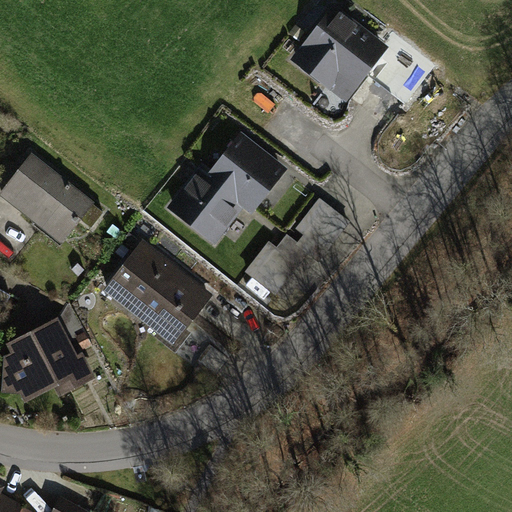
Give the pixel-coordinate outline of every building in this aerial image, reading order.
[(334,11),(298,58),(329,83),(338,71),(354,83),(382,48),(361,32),(357,37),(347,29),(351,24),(334,11)] [(241,139),(212,176),(243,200),(251,207),(281,169),(241,139)] [(91,203),(32,156),(2,194),(36,220),(39,216),(64,236),(79,217),(91,203)] [(203,169),(174,206),(214,238),(243,200),(212,176),(203,169)] [(348,222),(320,201),(298,228),(306,234),(326,250),(348,222)] [(103,212),(91,203),(79,217),(91,227),(103,212)] [(326,250),(306,234),(298,244),(307,251),(318,260),(326,250)] [(300,261),(307,251),(298,244),(288,235),(280,246),(300,261)] [(269,243),(248,271),(275,293),(300,261),(280,246),(277,249),(269,243)] [(209,297),(141,244),(107,287),(175,340),(191,319),(196,314),(209,297)] [(10,295),(0,289),(0,305),(3,308),(10,295)] [(56,322),(59,328),(37,340),(33,334),(12,345),(16,354),(8,359),(7,372),(6,372),(6,380),(24,381),(29,390),(54,377),(61,391),(85,378),(66,342),(84,333),(69,303),(56,322)] [(235,345),(196,314),(191,319),(230,350),(235,345)] [(0,511),(17,511),(21,506),(0,494),(0,511)] [(87,511),(60,497),(52,511),(87,511)]
